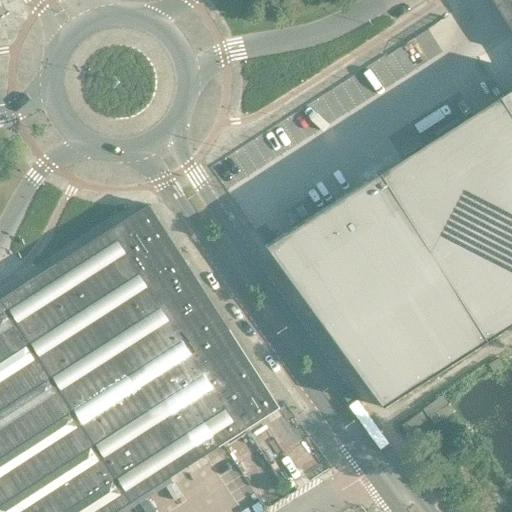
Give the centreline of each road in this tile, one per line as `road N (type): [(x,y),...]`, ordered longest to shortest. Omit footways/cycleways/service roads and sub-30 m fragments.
road 1 (tertiary): [(391,461),(195,178),(174,122)]
road 2 (tertiary): [(134,150),(173,191),(368,473)]
road 3 (tertiary): [(186,77),(223,54),(328,29),(386,0)]
road 4 (tertiary): [(0,239),(39,172),(75,138)]
